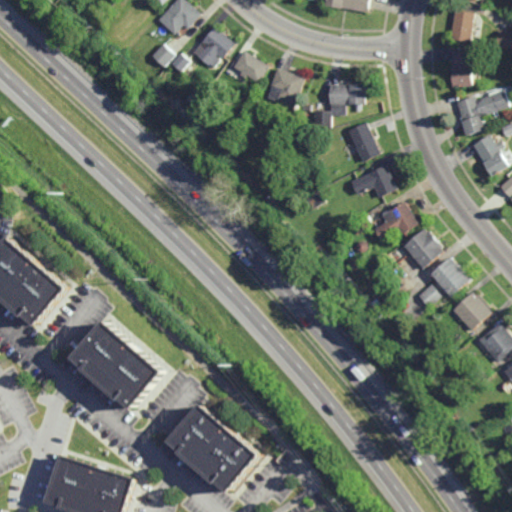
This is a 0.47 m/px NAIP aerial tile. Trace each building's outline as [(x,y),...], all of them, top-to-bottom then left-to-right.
[(188,0),(204,15),(191,29),(187,25),(178,35),(162,20),(173,8),(171,7),(173,4),(175,6),(180,0),(188,0)] [(371,0),(370,13),(329,6),(329,0),(371,0)] [(481,41),(473,40),(473,42),(453,39),(457,10),(478,13),(474,36),(481,37),(481,41)] [(226,60),(221,55),(219,57),(223,60),(217,68),(213,64),(212,66),(196,53),(218,27),(239,45),(226,60)] [(511,48),(498,47),(500,29),(511,30),(511,48)] [(167,67),(155,56),(166,44),(178,55),(167,67)] [(473,53),(474,52),(474,55),(477,55),(479,74),(481,74),(481,78),(475,78),(476,86),(457,88),(455,70),(453,71),(453,67),(455,67),(453,51),(473,49),(473,53)] [(262,84),(250,76),(248,78),(243,75),(245,73),(237,67),(248,51),(273,67),(262,84)] [(184,72),(174,64),(183,54),(193,62),(184,72)] [(298,105),(282,99),(281,102),(270,98),(274,88),(274,87),(281,68),(308,78),(298,105)] [(364,85),(364,83),(366,84),(366,85),(371,85),(370,106),(364,105),(363,112),(358,112),(358,106),(350,106),(349,117),(334,116),(334,129),(318,129),(318,111),(334,111),(334,106),(333,106),(334,85),(357,86),(357,83),(360,83),(360,85),(364,85)] [(497,94),(509,90),(511,100),(511,107),(486,117),(490,130),(470,137),(466,122),(466,121),(464,121),(463,118),(464,117),(459,103),(478,96),(480,100),(487,98),(486,94),(496,90),(497,94)] [(386,155),(368,164),(352,130),(370,122),(386,155)] [(201,139),(196,135),(200,130),(205,134),(201,139)] [(499,142),(504,139),(508,146),(503,149),(505,151),(511,148),(511,149),(511,168),(505,173),(504,171),(497,175),(495,172),(494,173),(477,145),(494,134),(499,142)] [(383,197),(382,196),(380,196),(379,194),(381,193),(378,188),(372,191),(373,192),(370,194),(369,192),(361,196),(355,183),(390,165),(401,188),(383,197)] [(315,208),(309,198),(323,190),(329,201),(315,208)] [(424,222),(407,233),(403,228),(386,239),(376,224),(378,222),(377,221),(380,219),(380,221),(382,220),(385,223),(390,220),(385,212),(393,207),(394,209),(409,199),(424,222)] [(357,234),(352,226),(371,214),(376,222),(357,234)] [(432,230),(433,228),(448,245),(446,247),(449,250),(426,270),(406,247),(409,245),(408,244),(429,227),(432,230)] [(42,323),(0,286),(0,254),(17,234),(76,284),(42,323)] [(363,251),(360,249),(359,244),(361,240),(366,240),(369,242),(370,247),(368,250),(363,251)] [(457,295),(436,271),(456,254),(476,278),(457,295)] [(361,275),(351,263),(358,257),(368,269),(361,275)] [(394,276),(389,271),(393,268),(397,273),(394,276)] [(433,307),(422,294),(435,282),(447,295),(433,307)] [(481,293),(482,292),(495,306),(494,307),(497,310),(476,330),(457,309),(478,289),(481,293)] [(138,407),(77,355),(111,315),(171,367),(138,407)] [(511,352),(501,361),(483,337),(505,320),(511,329),(511,352)] [(424,375),(420,369),(425,365),(429,371),(424,375)] [(235,491),(175,439),(209,400),(269,452),(235,491)] [(128,511),(82,511),(64,506),(64,505),(50,500),(64,453),(139,477),(128,511)]
